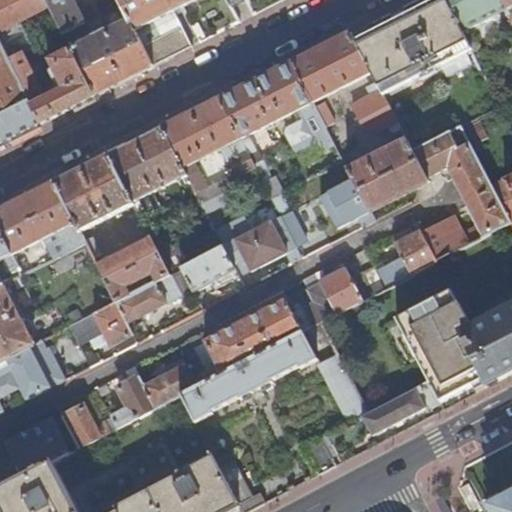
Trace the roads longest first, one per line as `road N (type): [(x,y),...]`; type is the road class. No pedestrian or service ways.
road 1 (residential): [(0,179),(352,0)]
road 2 (secondary): [(511,417),(358,495)]
